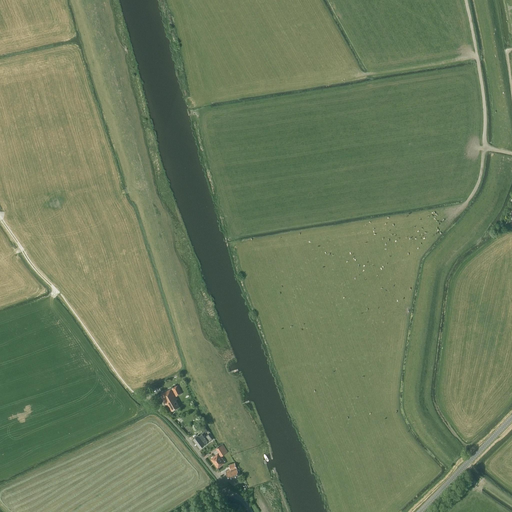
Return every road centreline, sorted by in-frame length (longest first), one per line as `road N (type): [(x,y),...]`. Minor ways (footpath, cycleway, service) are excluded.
road 1 (tertiary): [(420,511),(511,418)]
road 2 (unclassified): [(229,493),(142,398)]
